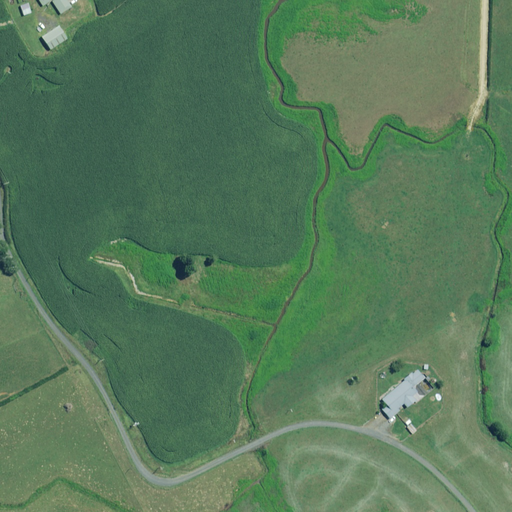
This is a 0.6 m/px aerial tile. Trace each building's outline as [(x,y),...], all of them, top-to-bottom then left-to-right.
[(38,0),(42,6),(51,0),(60,14),(71,7),(69,4),(72,1),(71,0),(38,0)] [(31,13),(27,3),(20,6),(23,16),(31,13)] [(66,39),(58,27),(41,37),(49,50),(66,39)] [(412,374),(411,373),(403,380),(404,381),(381,400),(386,405),(381,409),(389,419),(398,411),(397,409),(403,404),(406,408),(415,400),(412,397),(416,392),(413,388),(424,379),(416,370),(412,374)] [(411,424),(406,428),(412,435),(416,431),(411,424)]
